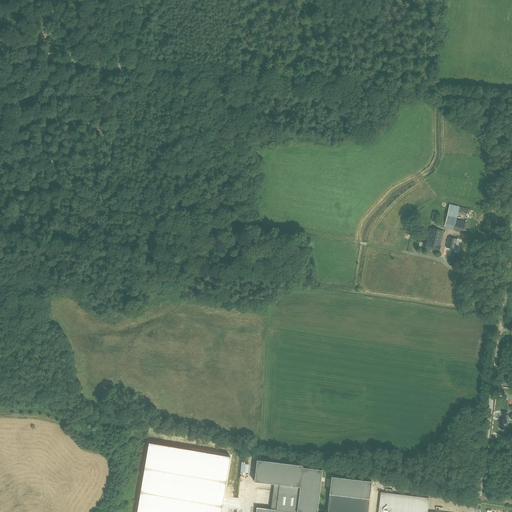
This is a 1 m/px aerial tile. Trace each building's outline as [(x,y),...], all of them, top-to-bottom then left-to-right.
[(449,205),(445,221),(455,224),(456,219),(458,211),(459,207),(449,205)] [(455,224),(454,226),(463,228),(465,221),(456,219),(455,224)] [(423,243),(422,248),(439,251),(443,231),(430,229),(427,244),(423,243)] [(460,239),(458,239),(448,237),(446,247),(458,250),(460,239)] [(509,422),(509,418),(508,415),(507,411),(502,412),(503,415),(503,419),(499,419),(500,421),(498,421),(499,428),(500,428),(501,429),(503,429),(503,431),(504,432),(506,432),(507,430),(507,429),(508,428),(507,422),(509,422)] [(149,442),(136,511),(220,511),(230,456),(149,442)] [(224,497),(222,503),(256,507),(255,511),(326,511),(327,510),(317,509),(322,469),(302,467),(302,465),(257,460),(254,481),(279,484),(277,503),(224,497)] [(249,472),(250,464),(242,463),(242,472),(249,472)] [(367,511),(371,481),(331,476),(327,510),(326,511),(367,511)] [(427,511),(429,498),(381,492),(378,511),(427,511)]
